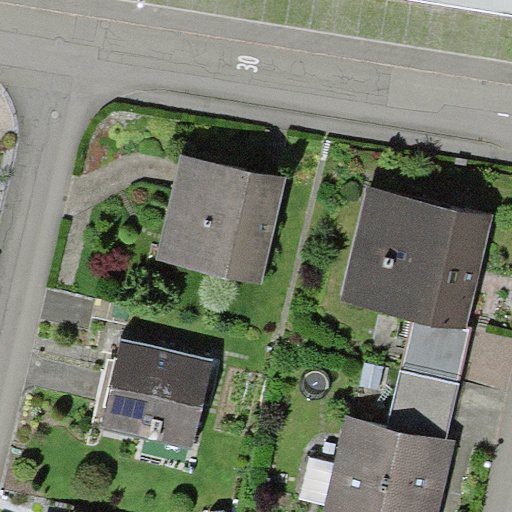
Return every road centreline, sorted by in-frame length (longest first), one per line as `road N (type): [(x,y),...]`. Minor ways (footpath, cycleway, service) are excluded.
road 1 (residential): [(511,104),(61,38)]
road 2 (residential): [(0,310),(61,38)]
